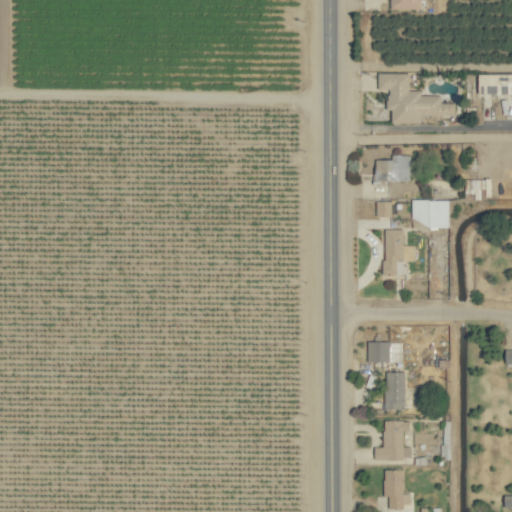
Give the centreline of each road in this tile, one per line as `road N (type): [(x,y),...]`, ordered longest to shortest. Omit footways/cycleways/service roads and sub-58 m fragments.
road 1 (secondary): [(330,0),(334,511)]
road 2 (residential): [(333,307),(511,312)]
